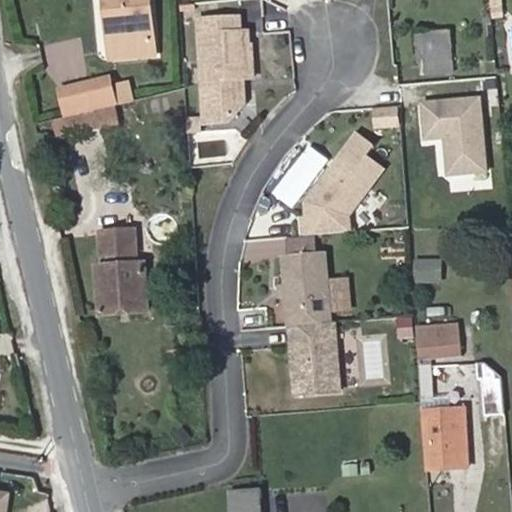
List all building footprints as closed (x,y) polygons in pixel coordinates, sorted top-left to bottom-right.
[(106,0),(110,42),(116,41),(118,59),(156,56),(151,0),(106,0)] [(254,79),(252,47),(250,48),(249,34),(241,34),(240,20),(200,22),(206,125),(230,123),(246,105),(244,80),(254,79)] [(426,65),(453,63),(451,33),(418,35),(420,66),(426,65)] [(111,60),(118,59),(116,41),(110,42),(111,60)] [(24,71),(43,68),(39,45),(20,49),(24,71)] [(453,63),(426,65),(427,76),(454,74),(453,63)] [(114,106),(119,105),(113,86),(111,77),(61,90),(69,118),(86,113),(114,106)] [(129,82),(113,86),(119,105),(134,101),(129,82)] [(114,106),(86,113),(91,130),(118,123),(114,106)] [(372,108),(372,130),(397,130),(397,108),(372,108)] [(349,218),(385,171),(368,158),(375,148),(358,136),(306,205),(308,220),(303,220),(304,238),(351,234),(349,218)] [(258,206),(258,234),(297,235),(297,207),(258,206)] [(136,259),(130,260),(128,242),(97,244),(103,317),(150,314),(147,264),(137,265),(136,259)] [(331,325),(325,254),(283,257),(288,328),(290,328),(291,328),(331,325)] [(413,260),(413,285),(441,285),(441,260),(413,260)] [(397,338),(414,335),(410,316),(393,319),(397,338)] [(340,394),(334,325),(331,325),(291,328),(290,328),(295,397),(340,394)] [(460,411),(445,412),(445,399),(434,400),(431,357),(459,356),(458,325),(418,327),(429,472),(471,469),(466,411),(460,411)] [(445,399),(445,412),(460,411),(459,398),(445,399)] [(340,465),(342,478),(370,475),(368,462),(340,465)] [(0,511),(5,511),(8,485),(0,484),(0,511)] [(231,511),(265,511),(264,490),(230,492),(231,511)]
